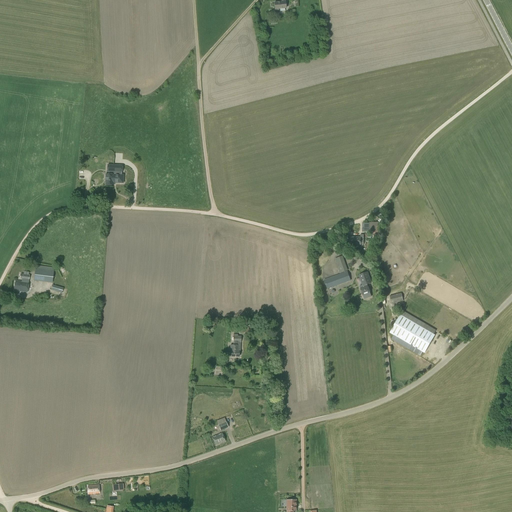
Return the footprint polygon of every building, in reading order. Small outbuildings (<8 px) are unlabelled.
[(280,0),(281,2),(274,3),(275,11),(279,11),(278,10),(286,9),(285,1),(284,2),(284,0),(280,0)] [(122,172),(122,166),(107,165),(107,172),(109,172),(109,174),(106,174),(105,185),(113,185),(113,183),(123,183),(123,175),(119,175),(119,172),(122,172)] [(351,245),(361,245),(361,244),(361,243),(364,242),(364,234),(360,234),(360,237),(350,237),(351,245)] [(340,273),(347,270),(342,256),(335,259),(340,273)] [(52,283),(53,274),(47,273),(48,270),(35,268),(33,281),(52,283)] [(327,289),(351,281),(347,271),(324,280),(327,289)] [(372,283),(368,272),(358,275),(362,286),(359,287),(364,299),(371,297),(367,285),(372,283)] [(27,291),(28,282),(15,280),(14,290),(18,291),(18,290),(27,291)] [(62,293),(63,288),(52,285),(51,290),(62,293)] [(392,304),(403,301),(401,293),(390,296),(392,304)] [(436,330),(403,311),(397,320),(395,318),(393,321),(396,322),(394,326),(391,324),(390,326),(393,328),(390,333),(425,353),(435,335),(433,334),(436,330)] [(241,343),(241,336),(238,336),(238,334),(233,334),(233,336),(233,341),(233,345),(231,345),(230,352),(229,352),(228,353),(228,355),(229,356),(230,356),(239,357),(239,342),(241,343)] [(220,430),(228,427),(226,422),(218,425),(220,430)] [(216,445),(225,441),(221,433),(212,437),(216,445)] [(88,494),(99,493),(99,485),(87,486),(88,494)] [(296,511),(296,500),(286,500),(286,501),(285,501),(285,504),(286,504),(286,511),(293,511),(296,511)]
